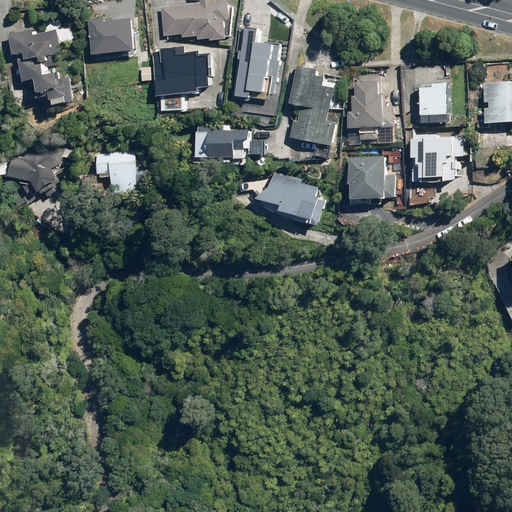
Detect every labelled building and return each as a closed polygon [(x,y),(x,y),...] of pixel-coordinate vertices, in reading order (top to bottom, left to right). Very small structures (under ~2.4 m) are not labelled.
[(203,4),(163,9),(166,36),(184,34),(184,38),(200,36),(200,40),(212,39),(212,42),(229,40),(227,21),(230,20),(234,17),(232,3),(227,0),(215,2),(214,0),(206,0),(202,1),(203,4)] [(108,19),(92,21),(96,56),(138,51),(135,20),(114,23),(114,19),(108,20),(108,19)] [(261,31),(241,29),(238,51),(243,52),(237,98),(251,100),(252,91),(278,94),(282,60),(280,60),(282,45),(267,43),(267,48),(259,47),(261,31)] [(36,30),(11,35),(16,56),(28,54),(29,59),(21,61),(26,81),(39,78),(43,96),(51,94),(53,102),(55,101),(56,107),(78,103),(72,76),(61,79),(60,73),(49,75),(47,69),(60,66),(58,55),(64,54),(58,30),(37,35),(36,30)] [(188,47),(163,50),(163,53),(155,53),(159,98),(203,93),(202,89),(214,88),(213,78),(217,77),(214,55),(203,56),(202,52),(188,54),(188,47)] [(321,71),(300,67),(293,104),(304,106),(301,123),(296,122),(293,139),(335,147),(339,124),(337,123),(338,120),(333,116),(334,110),(346,110),(348,79),(325,74),(324,78),(320,77),(321,71)] [(382,75),(358,76),(359,96),(355,96),(356,112),(352,112),(352,128),(350,128),(351,146),(398,144),(396,107),(389,107),(388,95),(384,95),(382,75)] [(511,82),(486,84),(488,102),(492,102),(493,109),(488,109),(489,125),(511,123),(511,82)] [(453,83),(435,83),(436,87),(424,88),(425,124),(454,123),(453,83)] [(409,117),(408,134),(421,134),(422,117),(409,117)] [(233,125),(202,126),(202,133),(199,133),(200,159),(237,158),(237,161),(248,160),(248,156),(265,156),(264,142),(253,142),(253,130),(233,131),(233,125)] [(413,140),(415,182),(437,184),(459,180),(458,170),(460,170),(459,162),(458,162),(458,157),(466,157),(465,137),(440,139),(440,135),(426,136),(427,139),(413,140)] [(24,158),(25,159),(16,158),(12,177),(38,181),(45,193),(65,181),(57,169),(69,162),(58,143),(44,152),(41,147),(24,158)] [(104,178),(114,177),(116,196),(144,192),(138,148),(97,154),(101,176),(103,175),(104,178)] [(389,154),(352,156),(354,185),(357,185),(358,201),(399,199),(398,175),(390,175),(389,154)] [(309,177),(277,171),(274,187),(260,200),(262,205),(285,218),(324,225),(328,202),(324,201),(324,198),(321,198),(323,188),(308,185),(309,177)] [(137,235),(142,219),(122,213),(117,229),(137,235)]
